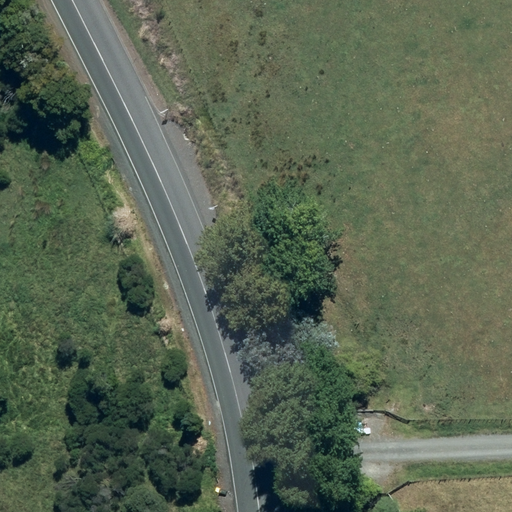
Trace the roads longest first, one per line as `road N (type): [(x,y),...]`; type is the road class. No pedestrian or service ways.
road 1 (unclassified): [(74,0),(205,290),(245,430),(258,511)]
road 2 (unknown): [(245,430),(324,407),(511,398)]
